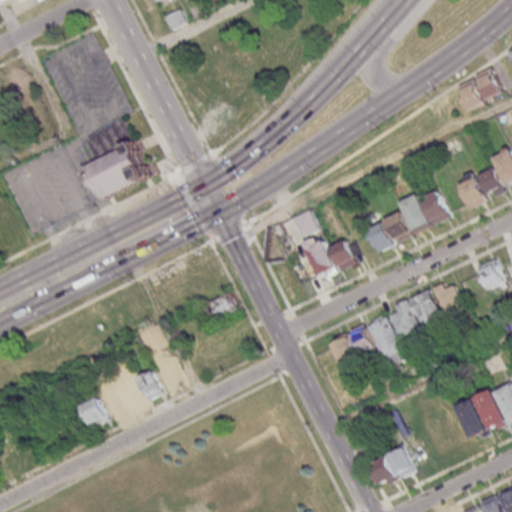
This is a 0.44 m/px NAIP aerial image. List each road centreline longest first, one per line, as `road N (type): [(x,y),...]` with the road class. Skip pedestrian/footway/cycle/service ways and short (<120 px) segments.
road 1 (trunk): [(212,199),(237,202),(253,193),(445,64),(511,9)]
road 2 (tertiary): [(372,511),(212,199)]
road 3 (residential): [(291,354),(0,502)]
road 4 (trunk): [(399,0),(326,88),(223,175),(212,199)]
road 5 (residential): [(511,221),(283,336)]
road 6 (tertiary): [(212,199),(109,0)]
road 7 (trunk): [(161,226),(0,307)]
road 8 (trunk): [(427,0),(378,64),(383,82),(410,88)]
road 9 (residential): [(402,511),(511,457)]
